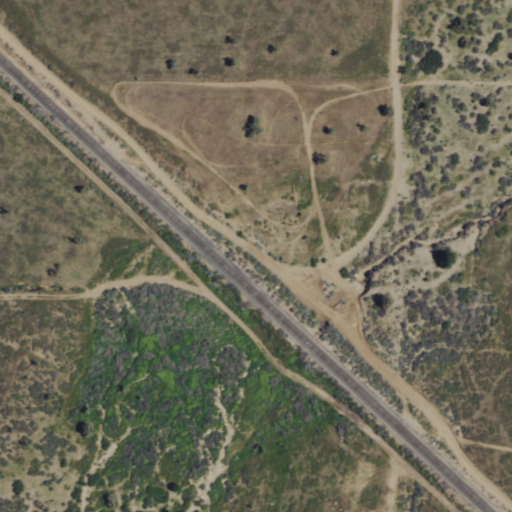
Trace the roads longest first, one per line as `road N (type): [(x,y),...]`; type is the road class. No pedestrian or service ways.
road 1 (track): [(395,0),(401,366)]
road 2 (residential): [(0,294),(159,289)]
